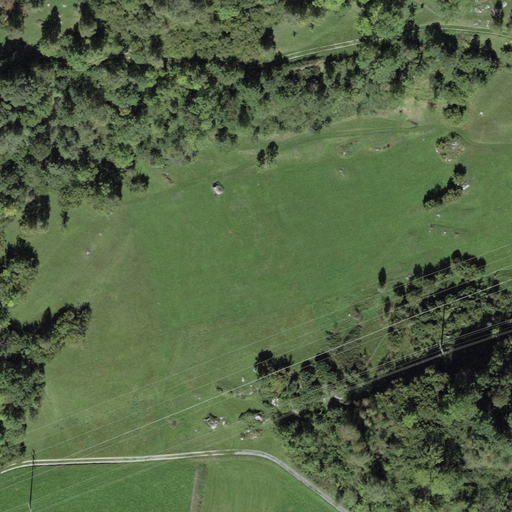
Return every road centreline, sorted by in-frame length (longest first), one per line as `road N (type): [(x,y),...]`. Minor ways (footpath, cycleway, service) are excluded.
road 1 (track): [(0,82),(20,57),(51,56),(75,67),(123,50),(252,61),(395,31),(460,26),(511,34)]
road 2 (track): [(0,474),(255,453),(342,511)]
